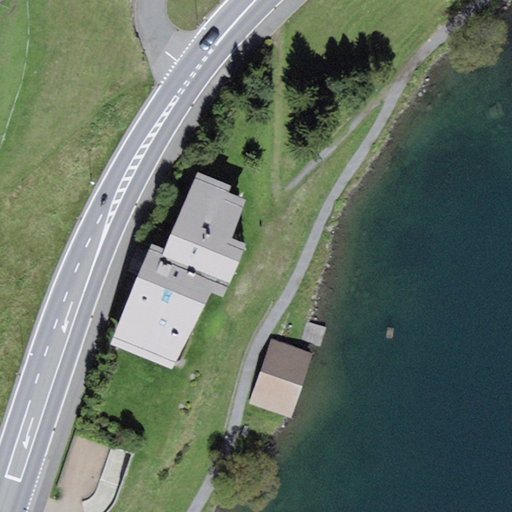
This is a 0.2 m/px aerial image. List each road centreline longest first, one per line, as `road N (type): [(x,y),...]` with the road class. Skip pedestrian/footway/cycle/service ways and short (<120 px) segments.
road 1 (track): [(486,0),(419,54),(396,94),(255,345),(235,432),(192,511)]
road 2 (primary): [(100,228),(67,297),(0,503)]
road 3 (primary): [(100,228),(125,175),(199,65)]
